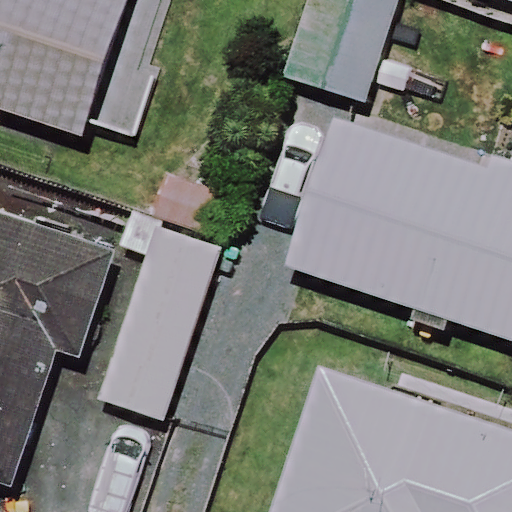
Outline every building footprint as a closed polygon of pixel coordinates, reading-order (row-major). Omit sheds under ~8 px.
[(135,0),(0,0),(0,107),(89,138),(135,0)] [(406,0),(323,0),(293,77),(365,105),(406,0)] [(511,178),(347,124),(298,270),(511,341),(511,178)] [(242,200),(154,171),(128,249),(153,257),(106,401),(169,422),(242,200)] [(115,257),(0,217),(0,483),(17,489),(65,349),(81,355),(115,257)] [(511,511),(511,435),(329,374),(282,511),(511,511)]
